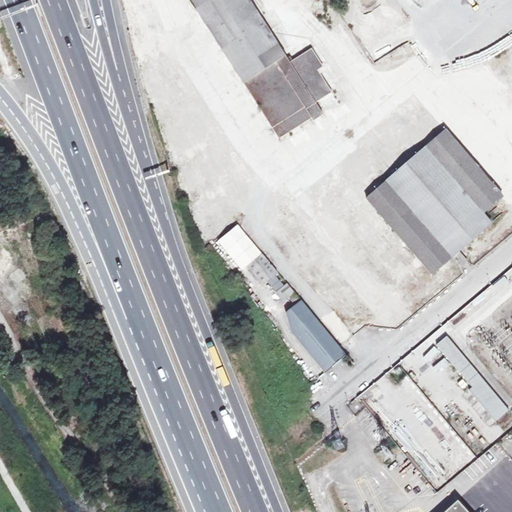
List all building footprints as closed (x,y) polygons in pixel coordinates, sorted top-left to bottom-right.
[(189,0),(279,139),(311,118),(313,121),(322,115),(315,104),(332,93),(320,74),(319,75),(317,71),(323,68),(311,50),(293,61),(290,63),(287,59),(286,56),(274,39),(270,32),(262,19),(258,14),(249,0),(189,0)] [(267,16),(256,0),(249,0),(258,14),(262,19),(267,16)] [(280,25),(270,32),(274,39),(286,56),(296,50),(280,25)] [(327,107),(336,100),(332,95),(323,101),(327,107)] [(446,130),(426,147),(484,213),(504,196),(446,130)] [(484,213),(426,147),(367,198),(433,274),(453,257),(461,266),(469,260),(461,251),(492,223),(484,213)] [(24,239),(34,235),(31,228),(30,226),(21,230),(24,239)] [(24,330),(34,324),(37,323),(15,286),(12,288),(1,270),(0,271),(0,266),(19,259),(9,234),(0,238),(0,291),(23,331),(24,330)] [(262,285),(276,273),(261,256),(247,267),(262,285)] [(283,302),(289,297),(296,305),(287,313),(293,334),(326,372),(345,356),(286,285),(276,293),(283,302)] [(473,300),(462,309),(468,317),(479,308),(473,300)] [(34,324),(24,330),(28,336),(37,331),(34,324)] [(472,388),(469,391),(496,422),(510,411),(447,337),(437,345),(472,388)] [(372,425),(367,432),(379,441),(384,435),(372,425)] [(376,451),(384,462),(393,455),(385,444),(376,451)] [(467,511),(456,499),(441,511),(467,511)]
